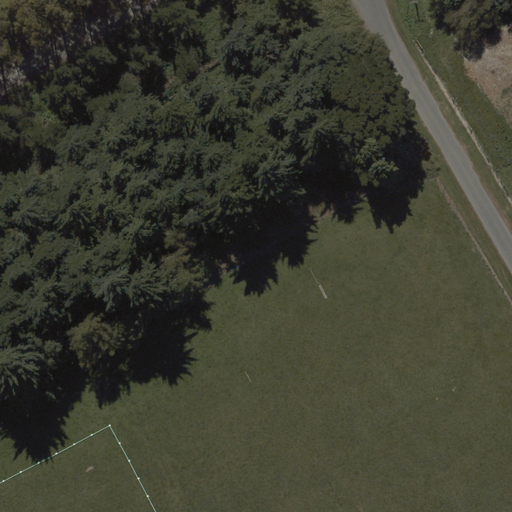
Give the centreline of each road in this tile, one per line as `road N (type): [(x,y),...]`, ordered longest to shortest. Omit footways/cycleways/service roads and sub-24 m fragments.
road 1 (residential): [(357,0),(511,260)]
road 2 (track): [(0,88),(154,0)]
